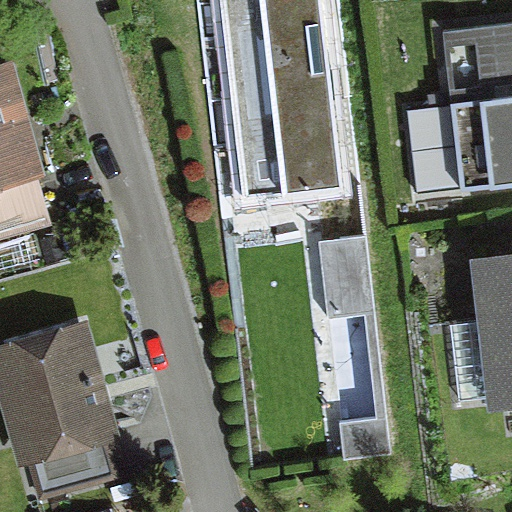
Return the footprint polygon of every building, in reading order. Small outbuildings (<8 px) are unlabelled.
[(199,0),(222,203),(340,190),(318,0),(199,0)] [(511,21),(480,26),(487,85),(511,82),(511,21)] [(6,119),(13,117),(0,68),(0,232),(42,221),(28,172),(21,174),(6,119)] [(455,188),(511,181),(511,93),(445,101),(455,188)] [(352,450),(396,448),(383,228),(339,230),(352,450)] [(511,257),(474,262),(490,401),(511,398),(511,257)] [(90,436),(102,433),(73,328),(4,347),(13,378),(1,389),(20,456),(22,455),(34,497),(73,486),(69,473),(98,465),(90,436)]
